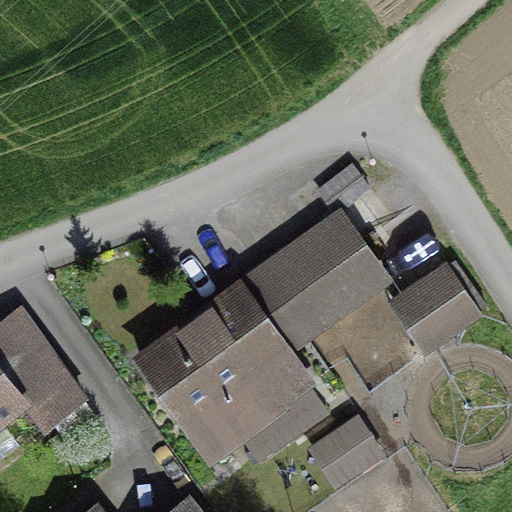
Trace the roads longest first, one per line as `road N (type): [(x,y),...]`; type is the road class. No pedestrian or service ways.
road 1 (residential): [(0,265),(230,176),(370,91)]
road 2 (residential): [(370,91),(446,184),(511,286)]
road 3 (unclassified): [(370,91),(468,0)]
